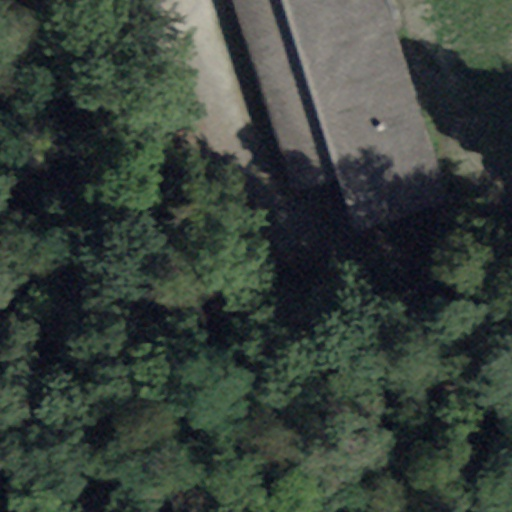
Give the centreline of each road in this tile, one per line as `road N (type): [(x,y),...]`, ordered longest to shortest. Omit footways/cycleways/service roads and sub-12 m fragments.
road 1 (track): [(122,0),(109,78),(124,297),(121,511)]
road 2 (track): [(197,0),(253,178),(277,214),(311,244),(411,247)]
